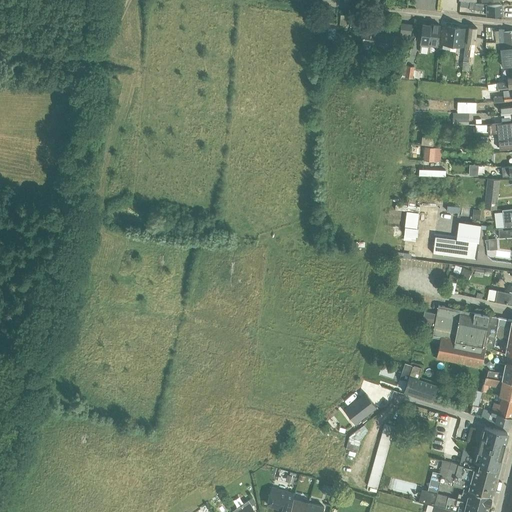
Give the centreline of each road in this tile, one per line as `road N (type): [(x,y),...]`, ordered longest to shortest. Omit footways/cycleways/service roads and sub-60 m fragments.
road 1 (unknown): [(511,424),(412,397),(378,421),(357,470)]
road 2 (residential): [(511,25),(320,2)]
